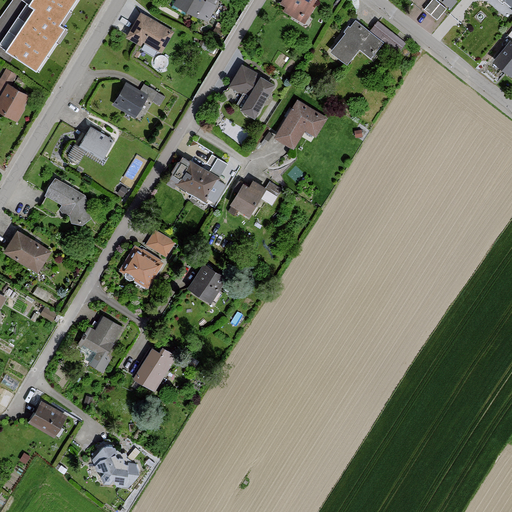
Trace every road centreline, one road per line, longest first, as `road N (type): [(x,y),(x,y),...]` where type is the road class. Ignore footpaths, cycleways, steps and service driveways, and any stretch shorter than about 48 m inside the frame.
road 1 (residential): [(259,0),(16,408)]
road 2 (residential): [(0,199),(118,0)]
road 3 (residential): [(375,0),(511,106)]
